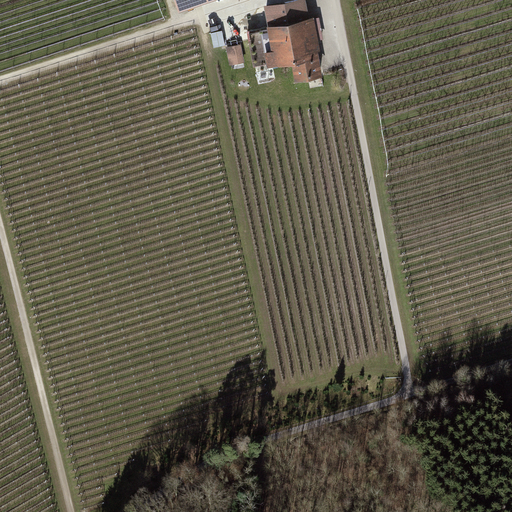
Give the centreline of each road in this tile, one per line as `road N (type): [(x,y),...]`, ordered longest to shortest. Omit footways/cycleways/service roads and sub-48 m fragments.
road 1 (track): [(350,65),(410,393)]
road 2 (track): [(410,393),(248,445),(142,511)]
road 3 (track): [(0,226),(72,511)]
road 4 (track): [(240,0),(0,82)]
